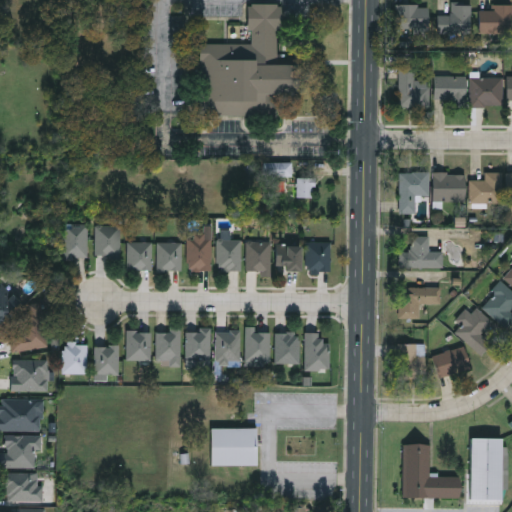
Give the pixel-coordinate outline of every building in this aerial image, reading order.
[(201,42),(250,43),(251,2),(281,3),(280,63),(299,63),(299,92),(285,92),(284,116),(200,115),(201,42)] [(437,15),(450,15),(450,2),(470,2),(470,32),(437,32),(437,15)] [(396,31),(396,4),(427,4),(427,31),(396,31)] [(510,4),(510,31),(479,31),(479,9),(490,9),(490,4),(510,4)] [(414,86),(428,86),(428,108),(398,107),(399,66),(414,66),(414,86)] [(433,99),(433,76),(465,76),(465,106),(451,106),(451,99),(433,99)] [(501,105),(469,105),(469,77),(501,77),(501,105)] [(415,212),(399,212),(400,170),(428,170),(428,194),(415,194),(415,212)] [(464,171),(464,200),(432,200),(432,171),(464,171)] [(501,202),(469,202),(469,179),(484,179),(484,171),(501,171),(501,202)] [(87,224),(87,258),(63,258),(63,224),(87,224)] [(120,225),(120,260),(109,260),(109,256),(95,256),(95,225),(120,225)] [(429,235),(429,249),(442,249),(442,266),(399,265),(399,250),(411,250),(411,234),(429,235)] [(211,239),(211,270),(188,270),(188,235),(203,235),(203,239),(211,239)] [(241,271),(218,271),(218,239),(241,239),(241,271)] [(330,272),(306,272),(306,241),(330,241),(330,272)] [(151,242),(151,270),(127,270),(127,242),(151,242)] [(158,270),(158,242),(181,242),(181,270),(158,270)] [(271,242),(271,272),(246,272),(246,242),(271,242)] [(300,245),(300,270),(276,270),(276,245),(300,245)] [(0,282),(22,304),(0,326),(0,282)] [(439,285),(439,302),(418,302),(418,316),(398,316),(398,285),(439,285)] [(466,306),(471,311),(477,305),(492,319),(480,332),(491,342),(481,353),(455,330),(461,322),(456,317),(466,306)] [(47,346),(12,351),(7,320),(42,315),(47,346)] [(269,331),(269,360),(246,360),(246,327),(256,327),(256,331),(269,331)] [(180,329),(180,364),(156,364),(156,329),(180,329)] [(240,362),(216,362),(216,330),(240,330),(240,362)] [(126,359),(126,331),(151,331),(151,359),(126,359)] [(298,331),(298,362),(275,362),(275,331),(298,331)] [(329,369),(305,369),(305,331),(321,331),(321,342),(329,342),(329,369)] [(423,342),(423,373),(397,373),(397,342),(423,342)] [(63,372),(63,343),(87,343),(87,372),(63,372)] [(470,365),(438,376),(431,354),(463,344),(470,365)] [(94,345),(118,345),(118,378),(94,378),(94,345)] [(12,390),(12,358),(50,358),(49,390),(12,390)] [(0,397),(42,398),(42,430),(0,429),(0,397)] [(259,427),(259,464),(213,464),(213,427),(259,427)] [(0,466),(0,451),(5,451),(5,435),(40,435),(40,466),(0,466)] [(470,499),(471,436),(502,436),(502,499),(470,499)] [(460,496),(403,496),(403,442),(429,442),(429,474),(460,475),(460,496)] [(1,500),(1,472),(42,472),(41,500),(1,500)]
